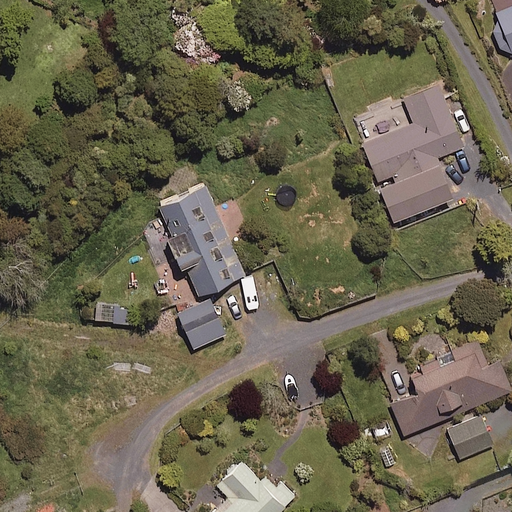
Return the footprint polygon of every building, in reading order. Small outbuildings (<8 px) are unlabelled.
[(511,7),(496,14),(501,25),(493,29),(502,50),(511,52),(511,7)] [(415,126),(364,146),(378,183),(392,178),(395,185),(381,190),(394,222),(453,198),(437,160),(464,149),(439,87),(404,100),(415,126)] [(161,206),(172,231),(167,234),(183,271),(188,269),(200,298),(246,278),(207,187),(161,206)] [(227,334),(211,299),(176,315),(192,350),(227,334)] [(135,309),(94,304),(92,321),(133,326),(135,309)] [(423,370),(409,375),(416,392),(391,402),(404,435),(511,392),(511,391),(500,361),(488,365),(478,340),(420,363),(423,370)] [(493,444),(481,415),(447,430),(459,459),(493,444)] [(270,490),(242,462),(217,486),(230,498),(216,511),(280,511),(295,498),(278,481),(270,490)]
